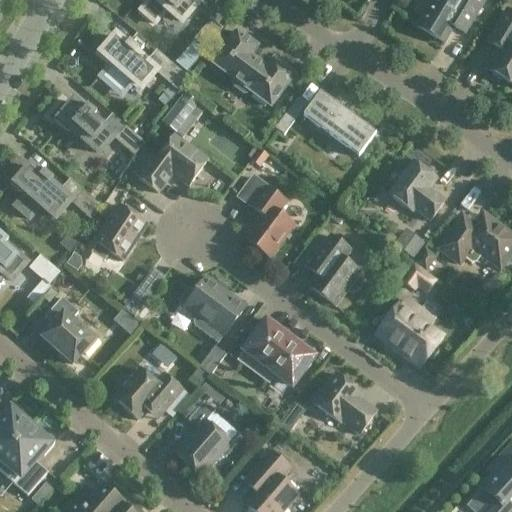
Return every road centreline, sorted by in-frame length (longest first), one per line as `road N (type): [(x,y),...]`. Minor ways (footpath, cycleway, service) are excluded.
road 1 (residential): [(423,415),(192,236)]
road 2 (residential): [(197,511),(0,343)]
road 3 (residential): [(511,156),(348,51)]
road 4 (residential): [(423,415),(511,321)]
road 5 (residential): [(338,511),(423,415)]
